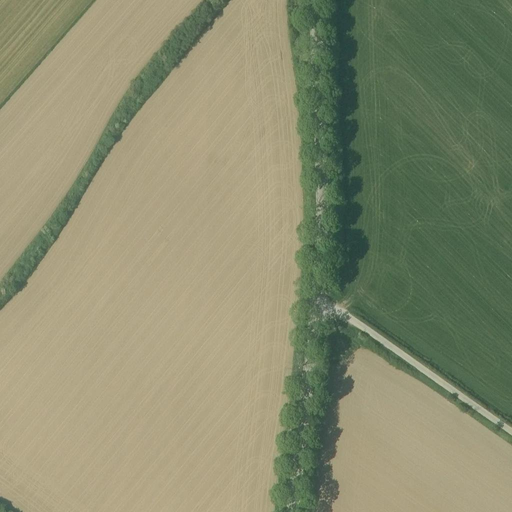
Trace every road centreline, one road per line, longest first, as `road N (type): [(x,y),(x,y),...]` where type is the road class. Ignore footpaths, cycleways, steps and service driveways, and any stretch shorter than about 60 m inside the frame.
road 1 (secondary): [(292,511),(322,211),(317,0)]
road 2 (track): [(511,432),(345,315),(316,304)]
